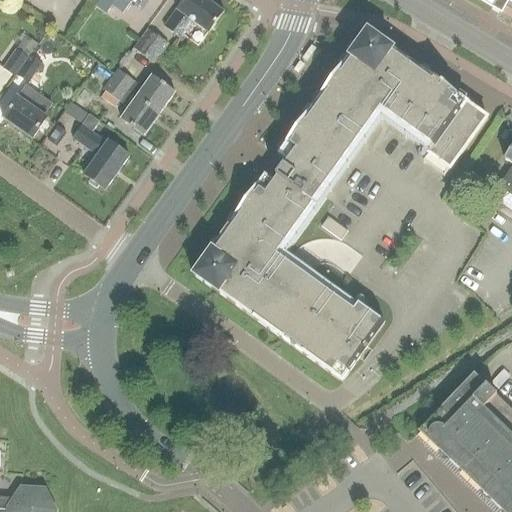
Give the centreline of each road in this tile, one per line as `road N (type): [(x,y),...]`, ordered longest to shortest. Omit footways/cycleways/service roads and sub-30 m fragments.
road 1 (tertiary): [(131,259),(269,70),(299,0)]
road 2 (unclassified): [(340,418),(131,259)]
road 3 (tertiary): [(244,511),(123,411),(109,376),(105,328)]
road 4 (residential): [(107,242),(0,162)]
road 5 (tertiary): [(511,63),(404,0)]
